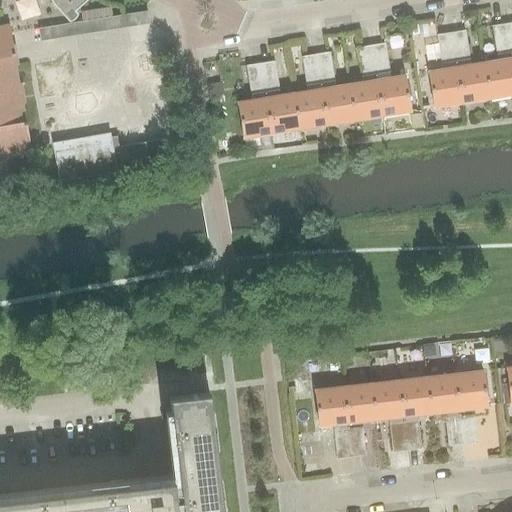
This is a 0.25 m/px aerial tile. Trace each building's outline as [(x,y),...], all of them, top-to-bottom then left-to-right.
[(51,0),(53,3),(69,21),(71,20),(73,18),(74,18),(76,16),(77,15),(77,14),(78,12),(76,9),(85,0),(51,0)] [(150,23),(148,11),(127,14),(129,27),(150,23)] [(25,103),(21,83),(18,83),(14,56),(15,56),(10,24),(7,25),(8,25),(0,26),(0,157),(0,158),(1,161),(11,159),(11,156),(30,152),(30,153),(32,153),(26,121),(25,122),(22,104),(25,103)] [(511,94),(511,58),(506,24),(492,26),(498,61),(484,63),(490,98),(511,94)] [(63,38),(61,25),(39,28),(41,41),(63,38)] [(490,98),(484,63),(471,65),(465,31),(451,33),(462,103),(490,98)] [(462,103),(451,33),(437,35),(443,70),(429,72),(434,107),(462,103)] [(385,44),(371,46),(382,116),(411,111),(405,76),(391,78),(385,44)] [(382,116),(371,46),(357,48),(363,83),(349,85),(355,120),(382,116)] [(355,120),(349,85),(336,87),(330,53),(316,55),(327,125),(355,120)] [(327,125),(316,55),(302,57),(307,92),(294,94),(300,129),(327,125)] [(300,129),(294,94),(280,96),(275,62),(260,64),(272,134),(300,129)] [(272,134),(260,64),(246,66),(252,101),(238,103),(244,138),(272,134)] [(114,137),(55,146),(60,181),(119,172),(114,137)] [(495,353),(506,351),(505,340),(494,341),(495,353)] [(425,358),(436,357),(435,345),(423,347),(425,358)] [(195,374),(207,373),(204,353),(193,355),(195,374)] [(322,359),(308,361),(310,374),(323,372),(322,359)] [(473,407),(487,406),(483,370),(455,373),(463,444),(477,443),(473,407)] [(463,444),(455,373),(427,377),(431,412),(445,410),(449,446),(463,444)] [(417,414),(431,412),(427,377),(399,380),(407,451),(421,449),(417,414)] [(289,392),(300,391),(298,380),(288,382),(289,392)] [(407,451),(399,380),(371,383),(375,418),(389,417),(393,452),(407,451)] [(361,420),(375,418),(371,383),(343,386),(351,457),(366,455),(361,420)] [(351,457),(343,386),(315,390),(319,425),(333,423),(337,459),(351,457)] [(222,511),(209,394),(209,392),(169,397),(169,398),(170,398),(172,412),(166,413),(174,480),(143,484),(142,478),(0,495),(0,511),(222,511)]
